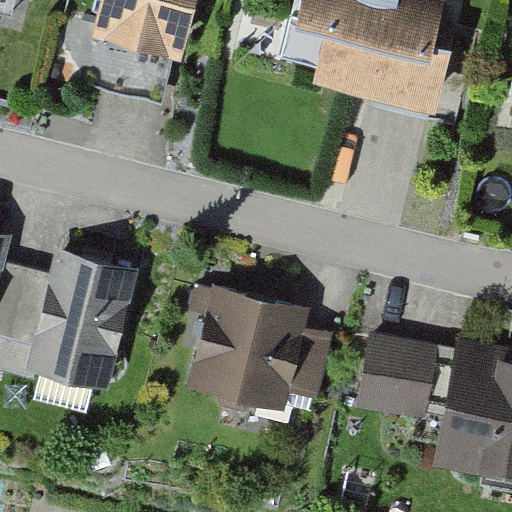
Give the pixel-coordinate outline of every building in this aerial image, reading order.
[(193,0),(97,0),(91,25),(181,48),(193,0)] [(446,0),(304,0),(301,17),(330,23),(318,73),(442,101),(456,43),(437,39),(446,0)] [(12,229),(0,226),(0,365),(32,373),(34,364),(72,373),(109,382),(117,350),(131,292),(138,260),(103,252),(56,241),(50,269),(5,258),(12,229)] [(311,301),(217,278),(192,379),(283,402),(289,379),(318,386),(332,328),(305,322),(311,301)] [(441,340),(376,326),(361,394),(426,408),(441,340)] [(511,343),(459,333),(434,455),(511,471),(511,343)]
